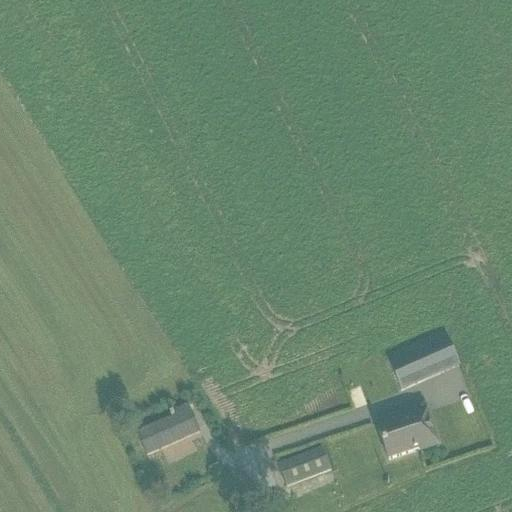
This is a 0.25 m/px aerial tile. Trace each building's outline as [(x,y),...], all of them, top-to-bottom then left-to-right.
[(386,356),(402,392),(460,367),(444,331),(386,356)] [(342,408),(352,406),(347,385),(337,387),(342,408)] [(408,419),(377,429),(388,461),(419,451),(419,453),(438,446),(425,407),(406,413),(408,419)] [(189,411),(137,434),(145,457),(199,433),(189,411)] [(330,471),(322,449),(278,466),(286,488),(330,471)]
